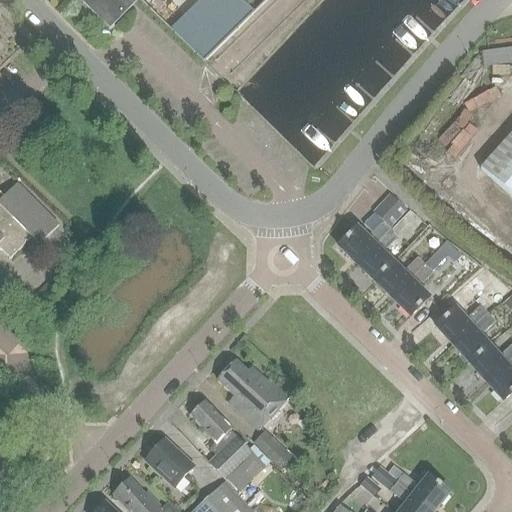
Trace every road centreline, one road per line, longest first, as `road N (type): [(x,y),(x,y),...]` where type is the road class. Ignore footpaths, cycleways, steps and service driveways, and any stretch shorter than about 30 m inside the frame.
road 1 (unclassified): [(280,216),(229,203),(25,0)]
road 2 (residential): [(511,480),(282,258)]
road 3 (unclassified): [(280,216),(335,192),(498,0)]
road 4 (residential): [(99,456),(282,258)]
road 5 (residential): [(99,456),(13,378),(16,362),(0,335)]
